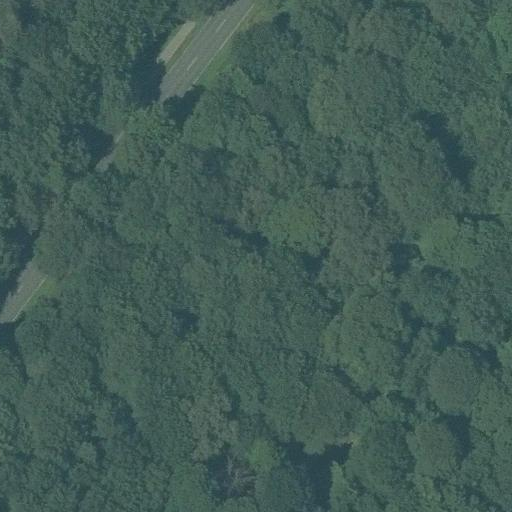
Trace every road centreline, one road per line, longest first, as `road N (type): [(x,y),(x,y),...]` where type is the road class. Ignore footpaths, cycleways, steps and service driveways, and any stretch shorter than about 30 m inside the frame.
road 1 (track): [(389,0),(178,511)]
road 2 (secondary): [(0,323),(121,164),(230,0)]
